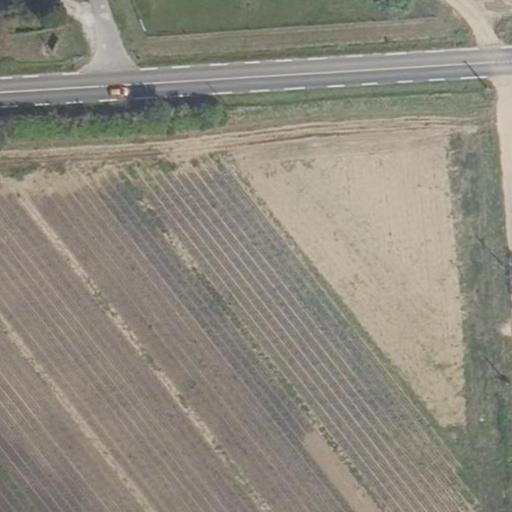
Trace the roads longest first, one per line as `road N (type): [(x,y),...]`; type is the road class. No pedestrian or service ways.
road 1 (tertiary): [(0,93),(511,62)]
road 2 (track): [(511,359),(492,63)]
